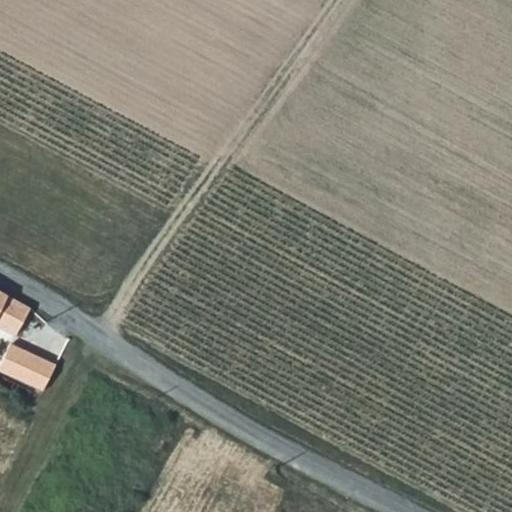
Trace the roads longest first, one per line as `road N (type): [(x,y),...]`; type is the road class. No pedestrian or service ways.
road 1 (unclassified): [(406,511),(251,433),(0,286)]
road 2 (track): [(94,343),(338,0)]
